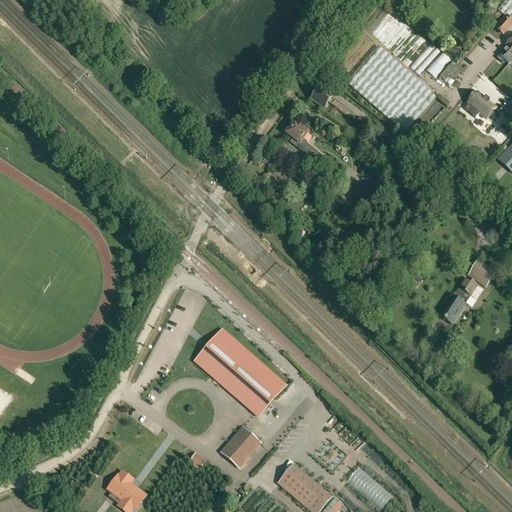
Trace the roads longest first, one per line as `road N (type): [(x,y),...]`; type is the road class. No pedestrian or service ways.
road 1 (unclassified): [(0,488),(69,455),(93,433),(216,197)]
road 2 (track): [(216,197),(354,0)]
